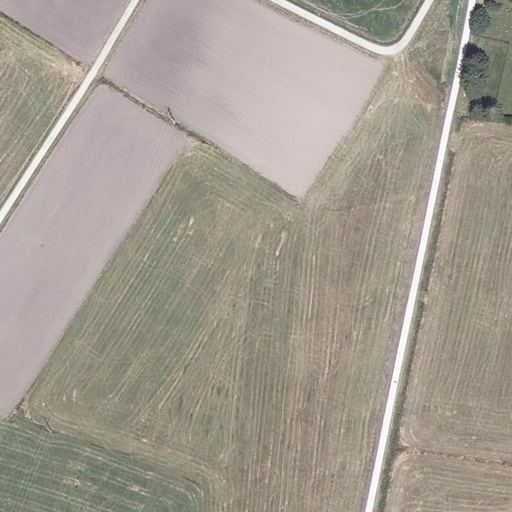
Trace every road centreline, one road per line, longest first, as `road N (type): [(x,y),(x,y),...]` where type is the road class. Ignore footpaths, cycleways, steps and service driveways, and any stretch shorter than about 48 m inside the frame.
road 1 (track): [(473,0),(368,511)]
road 2 (track): [(0,219),(136,0)]
road 3 (track): [(270,0),(388,52),(400,48),(431,0)]
